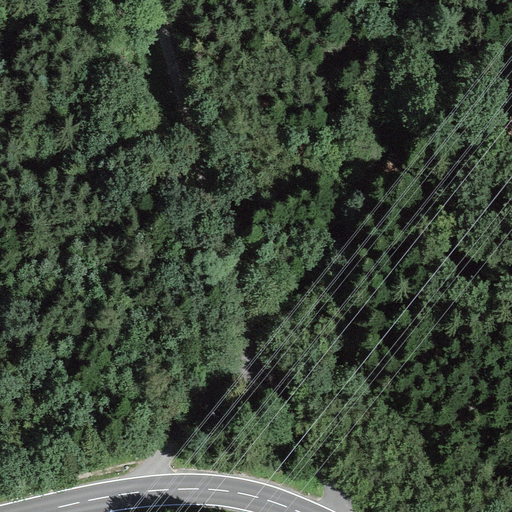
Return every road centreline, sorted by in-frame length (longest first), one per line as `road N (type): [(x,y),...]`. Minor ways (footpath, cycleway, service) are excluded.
road 1 (track): [(120,511),(328,249),(385,126),(417,0)]
road 2 (track): [(149,0),(238,298),(346,511)]
road 3 (tertiary): [(40,511),(145,490),(209,491),(300,511)]
